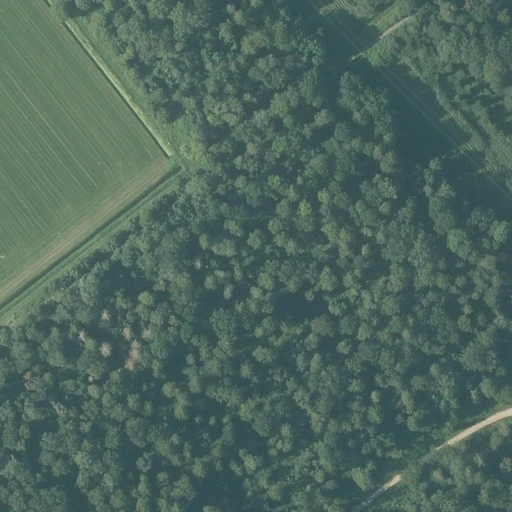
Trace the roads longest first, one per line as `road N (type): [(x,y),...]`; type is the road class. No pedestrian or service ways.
road 1 (track): [(409,0),(0,320)]
road 2 (track): [(192,170),(62,0)]
road 3 (track): [(353,511),(458,436),(511,411)]
